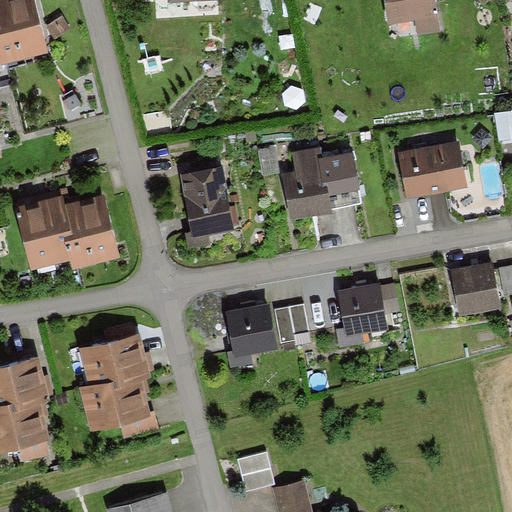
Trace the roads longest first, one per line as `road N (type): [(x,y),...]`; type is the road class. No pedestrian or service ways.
road 1 (residential): [(167,285),(511,224)]
road 2 (residential): [(91,0),(167,285)]
road 3 (residential): [(167,285),(222,511)]
road 4 (residential): [(0,313),(167,285)]
